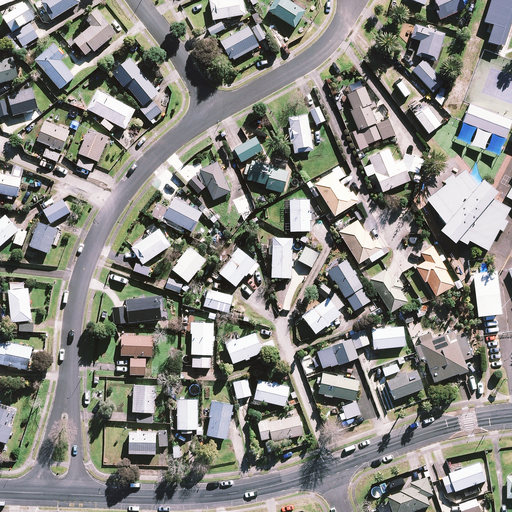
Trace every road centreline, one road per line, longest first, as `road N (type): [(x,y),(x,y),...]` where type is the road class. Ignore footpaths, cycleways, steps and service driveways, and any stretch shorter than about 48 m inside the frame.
road 1 (residential): [(212,110),(116,200),(81,277),(69,358)]
road 2 (tertiary): [(75,494),(231,493),(326,469)]
road 3 (tertiary): [(326,469),(428,432),(511,415)]
road 4 (residential): [(351,0),(338,30),(306,62),(212,110)]
road 5 (residential): [(40,493),(69,358)]
road 6 (residential): [(69,358),(75,494)]
road 7 (residential): [(138,0),(212,110)]
